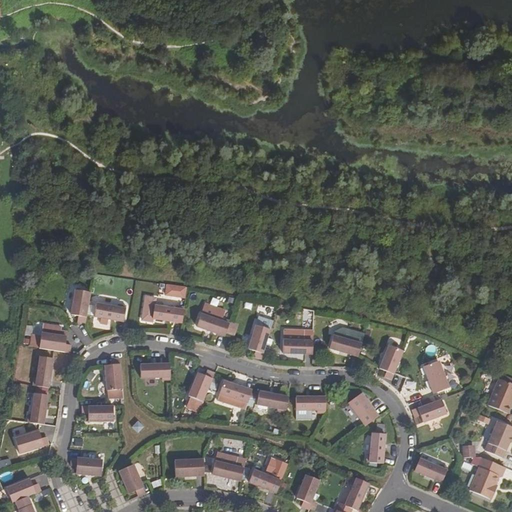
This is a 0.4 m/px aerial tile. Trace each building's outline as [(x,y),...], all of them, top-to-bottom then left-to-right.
[(185,298),(185,285),(164,285),(164,297),(185,298)] [(76,290),(71,315),(78,316),(77,322),(85,323),(91,293),(76,290)] [(155,306),(156,299),(146,297),(142,320),(152,322),(153,319),(162,321),(182,323),(184,307),(176,306),(175,309),(155,306)] [(117,308),(96,304),(94,317),(123,322),(126,306),(118,305),(117,308)] [(225,337),(230,321),(223,319),(225,312),(205,305),(197,327),(206,330),(225,337)] [(256,326),(248,349),(255,352),(254,357),(261,360),(270,330),(256,326)] [(65,344),(66,337),(42,333),(39,349),(70,353),(71,345),(65,344)] [(31,334),(29,346),(37,348),(39,336),(31,334)] [(353,342),(333,336),(329,349),(358,357),(362,341),(354,339),(353,342)] [(304,341),(283,340),(283,353),(312,354),(313,338),(304,338),(304,341)] [(389,346),(380,369),(386,372),(384,377),(392,380),(403,352),(389,346)] [(34,378),(33,386),(49,388),(52,369),(53,359),(40,357),(37,378),(34,378)] [(112,365),(105,366),(107,391),(123,389),(120,359),(111,359),(112,365)] [(439,361),(424,367),(427,376),(434,394),(449,388),(439,361)] [(162,381),(170,380),(170,364),(150,365),(140,365),(141,378),(162,377),(162,381)] [(203,402),(215,374),(207,371),(205,376),(198,373),(188,396),(190,397),(186,407),(199,412),(203,402)] [(488,406),(507,414),(511,402),(511,384),(499,379),(488,406)] [(245,410),(252,390),(233,385),(224,381),(220,394),(217,401),(245,410)] [(277,412),(285,413),(288,397),(269,394),(259,392),(257,405),(278,409),(277,412)] [(361,393),(348,403),(354,411),(365,426),(378,417),(361,393)] [(29,414),(27,423),(43,425),(46,405),(48,396),(35,394),(32,415),(29,414)] [(317,413),(325,413),(325,397),(306,397),(296,397),(296,410),(317,410),(317,413)] [(420,416),(423,423),(446,414),(441,399),(412,410),(415,418),(420,416)] [(88,414),(88,422),(113,421),(113,406),(82,406),(82,415),(88,414)] [(484,451),(502,458),(511,433),(511,428),(497,422),(484,451)] [(41,439),(39,432),(15,439),(19,454),(49,445),(47,437),(41,439)] [(367,454),(366,463),(382,464),(384,445),(385,435),(372,433),(370,455),(367,454)] [(461,458),(474,458),(474,446),(462,445),(461,458)] [(76,467),(76,474),(101,476),(102,461),(80,459),(71,458),(71,466),(76,467)] [(439,467),(419,459),(414,471),(424,475),(441,483),(448,468),(440,465),(439,467)] [(505,468),(483,459),(479,468),(469,491),(491,500),(495,491),(493,490),(495,486),(499,476),(501,477),(505,468)] [(174,461),(175,477),(184,477),(204,476),(203,460),(174,461)] [(236,467),(215,462),(212,474),(241,482),(244,466),(236,464),(236,467)] [(119,471),(129,494),(136,491),(138,497),(146,494),(133,465),(119,471)] [(273,478),(254,471),(249,483),(276,494),(282,479),(274,476),(273,478)] [(306,476),(296,499),(303,501),(301,507),(309,510),(320,481),(306,476)] [(353,486),(345,506),(357,511),(369,484),(354,478),(350,485),(353,486)] [(32,486),(30,479),(6,489),(12,503),(15,502),(28,497),(41,492),(38,484),(32,486)] [(15,502),(19,510),(31,505),(28,497),(15,502)]
